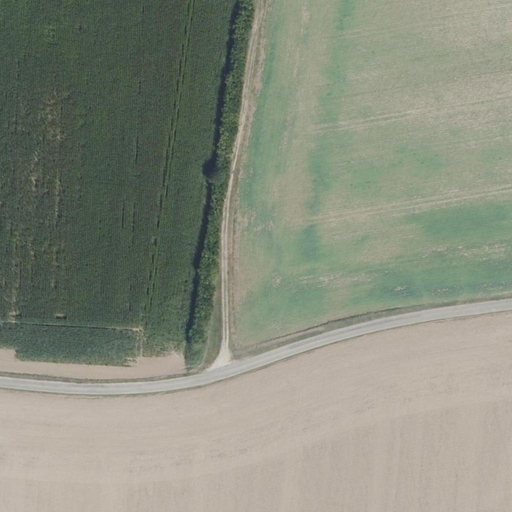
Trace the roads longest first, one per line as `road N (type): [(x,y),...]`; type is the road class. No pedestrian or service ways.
road 1 (unclassified): [(511,304),(367,329),(151,388),(0,380)]
road 2 (track): [(226,373),(227,237),(262,0)]
